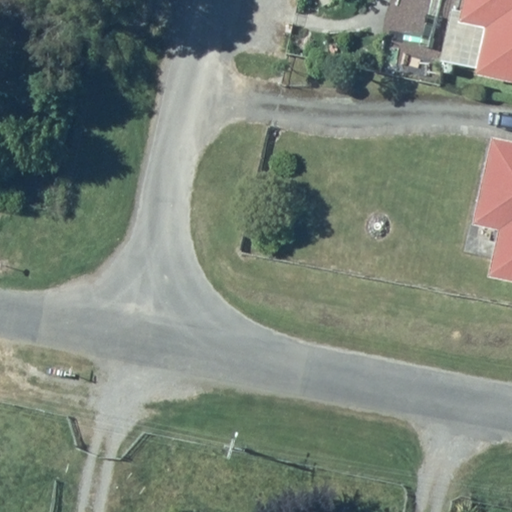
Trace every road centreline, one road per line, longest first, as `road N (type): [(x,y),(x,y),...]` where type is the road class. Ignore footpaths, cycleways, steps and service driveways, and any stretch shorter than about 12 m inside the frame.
road 1 (unclassified): [(144,336),(511,411)]
road 2 (unclassified): [(144,336),(213,0)]
road 3 (unclassified): [(0,312),(144,336)]
